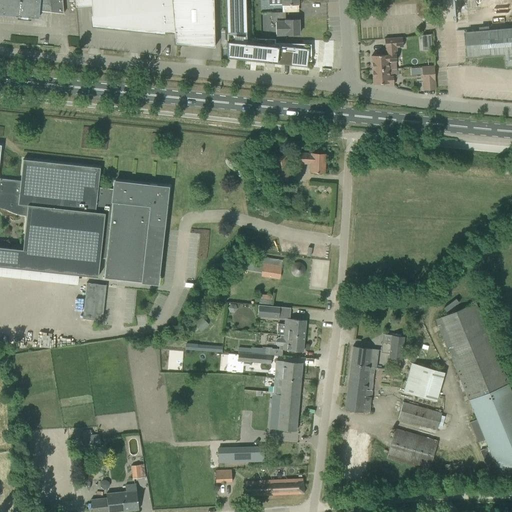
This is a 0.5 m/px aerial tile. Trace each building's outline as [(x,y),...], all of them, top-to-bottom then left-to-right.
[(0,0),(0,14),(38,18),(39,11),(63,14),(62,0),(0,0)] [(90,0),(93,25),(174,33),(171,0),(90,0)] [(213,0),(171,0),(174,33),(175,43),(214,47),(213,0)] [(245,0),(225,0),(227,57),(229,57),(244,59),(244,60),(306,66),(307,61),(311,61),(311,60),(310,60),(310,52),(311,52),(311,44),(275,45),(275,39),(247,38),(245,0)] [(285,12),(271,12),(271,21),(276,21),(276,35),(299,34),(298,19),(285,20),(285,12)] [(511,28),(466,32),(468,57),(468,58),(505,55),(506,67),(511,66),(511,28)] [(423,34),(423,49),(432,49),(433,34),(423,34)] [(396,68),(395,55),(397,55),(396,48),(403,47),(402,38),(384,39),(385,48),(385,55),(381,55),(371,56),(372,70),(396,69),(396,68)] [(422,67),(423,90),(435,89),(434,66),(422,67)] [(396,69),(372,70),(373,84),(393,83),(393,78),(396,78),(396,69)] [(0,266),(1,267),(98,277),(100,258),(105,259),(103,277),(102,279),(144,283),(144,282),(143,282),(149,225),(163,226),(165,226),(169,186),(113,180),(113,185),(112,189),(98,187),(98,183),(100,168),(23,159),(20,181),(0,178),(0,156),(1,145),(0,144),(0,266)] [(310,172),(314,172),(324,172),(325,154),(292,153),(291,163),(310,164),(310,172)] [(274,157),(276,178),(289,177),(287,155),(274,157)] [(279,278),(281,266),(263,263),(261,275),(279,278)] [(82,319),(93,320),(97,284),(86,283),(82,319)] [(425,299),(425,292),(370,292),(370,305),(395,305),(395,299),(425,299)] [(230,304),(228,307),(229,312),(234,312),(237,309),(235,304),(230,304)] [(277,324),(276,334),(304,337),(306,320),(305,320),(290,319),(289,319),(290,308),(259,305),(258,317),(284,319),(284,324),(277,324)] [(511,396),(473,305),(435,320),(476,420),(469,423),(477,443),(484,440),(487,447),(480,450),(490,475),(497,472),(499,478),(511,473),(511,396)] [(199,314),(192,320),(195,324),(200,330),(210,321),(202,312),(200,314),(200,315),(199,314)] [(304,337),(276,334),(276,335),(281,335),(280,338),(278,338),(276,340),(275,345),(277,347),(279,347),(279,349),(303,352),(304,337)] [(388,351),(388,359),(401,361),(405,337),(392,335),(391,343),(382,341),(381,350),(388,351)] [(353,346),(350,364),(376,367),(378,349),(353,346)] [(251,354),(238,352),(238,360),(270,363),(271,355),(251,353),(251,354)] [(275,360),(275,369),(278,369),(277,378),(278,378),(300,380),(302,363),(292,362),(275,360)] [(403,392),(436,402),(444,373),(411,363),(403,392)] [(376,367),(350,364),(345,410),(369,413),(374,367),(376,367)] [(271,408),(269,428),(286,430),(296,431),(299,397),(300,380),(278,378),(277,386),(273,386),(272,394),(280,395),(279,409),(271,408)] [(241,401),(186,403),(187,422),(242,419),(241,401)] [(397,420),(436,431),(437,428),(441,430),(444,418),(441,417),(441,413),(402,402),(397,420)] [(361,427),(344,435),(348,443),(365,435),(361,427)] [(386,458),(429,470),(437,441),(395,429),(386,458)] [(82,436),(83,444),(99,442),(99,435),(82,436)] [(154,446),(156,459),(176,455),(173,442),(154,446)] [(359,443),(342,451),(346,459),(363,451),(359,443)] [(89,467),(88,446),(81,447),(82,468),(89,467)] [(239,448),(217,449),(218,462),(239,462),(250,461),(264,461),(263,448),(249,448),(239,448)] [(357,459),(340,467),(344,475),(361,467),(357,459)] [(131,466),(133,478),(141,477),(140,465),(131,466)] [(390,466),(381,470),(384,477),(389,488),(398,484),(393,473),(390,466)] [(375,467),(367,471),(370,478),(369,478),(374,489),(383,485),(378,474),(375,467)] [(215,471),(216,482),(232,481),(231,470),(215,471)] [(350,476),(339,481),(343,490),(353,485),(360,482),(356,473),(350,476)] [(246,481),(246,496),(304,494),(302,479),(292,480),(246,481)] [(102,482),(100,484),(100,488),(103,490),(106,490),(108,487),(108,483),(105,481),(102,482)] [(91,499),(91,511),(115,511),(139,510),(136,484),(125,485),(126,491),(106,493),(107,497),(91,499)]
